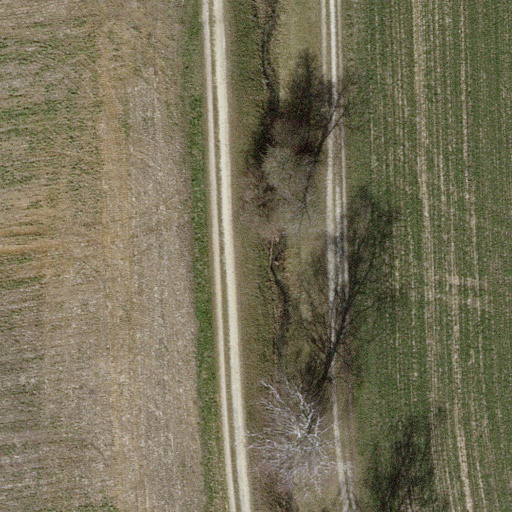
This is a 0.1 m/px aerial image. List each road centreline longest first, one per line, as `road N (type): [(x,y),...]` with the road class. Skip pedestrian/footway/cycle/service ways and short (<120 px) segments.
road 1 (track): [(212,0),(233,469),(242,511)]
road 2 (track): [(359,511),(346,427),(331,0)]
